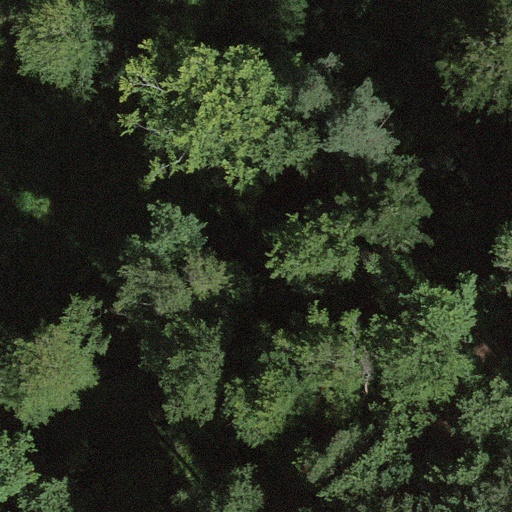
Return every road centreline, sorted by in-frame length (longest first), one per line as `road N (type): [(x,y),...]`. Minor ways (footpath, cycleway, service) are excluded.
road 1 (track): [(0,321),(21,266),(251,0)]
road 2 (track): [(511,263),(244,414),(216,511)]
